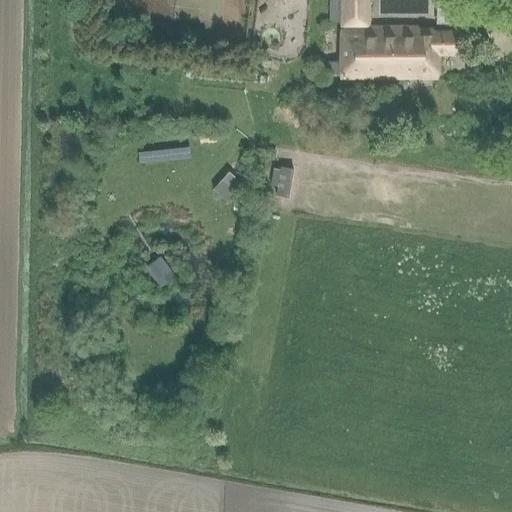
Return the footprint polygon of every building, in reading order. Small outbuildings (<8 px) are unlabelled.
[(419,76),(436,77),(436,50),(454,50),(454,31),(432,31),(432,30),(417,30),(417,27),(367,27),(366,0),(342,0),(342,26),(341,26),(341,76),(419,76)] [(339,73),(338,60),(326,60),(326,73),(339,73)] [(190,143),(139,150),(141,162),(191,156),(190,143)] [(277,163),(271,191),(288,194),(294,167),(277,163)] [(213,185),(228,199),(243,182),(228,168),(213,185)] [(172,271),(160,255),(145,267),(157,282),(172,271)]
